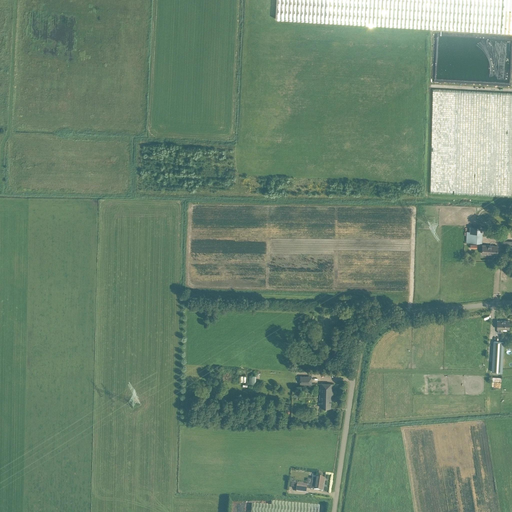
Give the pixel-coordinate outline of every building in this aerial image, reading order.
[(511,0),(277,0),(276,20),(327,22),(416,27),(511,32),(511,0)] [(482,242),(482,232),(467,232),(467,242),(482,242)] [(497,254),(498,246),(482,245),(482,253),(497,254)] [(509,321),(497,320),(497,328),(498,328),(498,332),(501,332),(501,328),(509,329),(509,321)] [(494,341),(492,372),(502,372),(504,342),(494,341)] [(311,376),(299,376),(299,384),(311,385),(311,376)] [(321,400),(321,407),(330,408),(331,400),(332,400),(332,384),(320,383),(320,400),(321,400)] [(325,479),(324,479),(316,478),(312,477),(311,486),(311,489),(314,489),(314,490),(322,491),(323,484),(324,484),(325,479)] [(306,492),(307,485),(290,483),(290,487),(297,488),(296,491),(306,492)] [(318,511),(319,507),(291,504),(270,503),(270,507),(251,505),(250,511),(318,511)]
